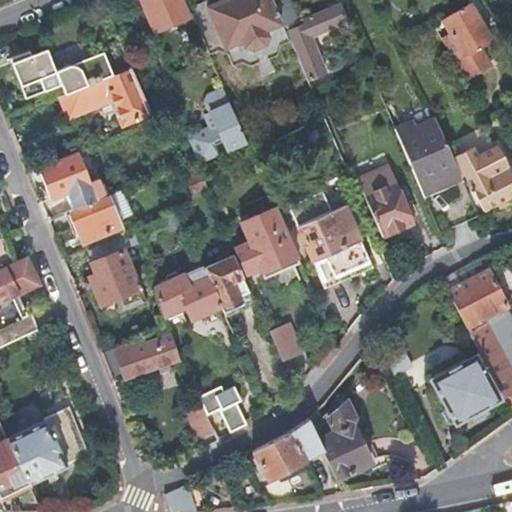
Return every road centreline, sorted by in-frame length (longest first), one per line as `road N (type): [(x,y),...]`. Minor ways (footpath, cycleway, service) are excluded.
road 1 (residential): [(143,484),(176,476),(273,425),(309,401),(402,288),(466,249),(511,239)]
road 2 (residential): [(143,484),(0,130)]
